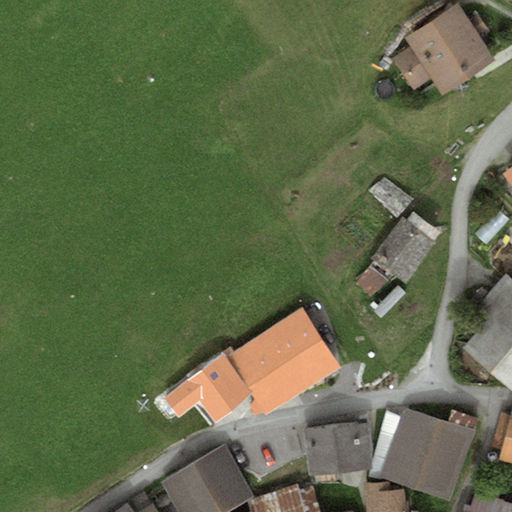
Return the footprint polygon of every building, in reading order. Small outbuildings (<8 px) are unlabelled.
[(469,22),(457,4),(406,37),(412,47),(394,58),(414,89),(432,78),(442,93),(494,60),(479,36),(487,31),(478,16),(469,22)] [(383,55),(378,66),(386,70),(392,59),(383,55)] [(511,166),(503,174),(511,184),(511,166)] [(383,177),(370,191),(396,219),(411,199),(383,177)] [(402,216),(372,258),(374,260),(357,281),(372,295),(393,274),(405,284),(440,233),(413,214),(407,221),(402,216)] [(484,319),(465,340),(511,381),(511,277),(505,271),(472,308),(484,319)] [(229,347),(223,352),(252,394),(264,414),(339,366),(303,308),(234,351),(229,347)] [(223,352),(166,398),(181,417),(198,403),(214,422),(252,394),(223,352)] [(404,406),(401,416),(391,444),(462,468),(476,430),(473,429),(476,418),(451,409),(448,421),(404,406)] [(511,407),(510,414),(502,412),(493,446),(501,450),(499,460),(511,462),(511,407)] [(401,416),(385,411),(374,455),(386,459),(391,444),(401,416)] [(369,422),(303,430),(310,475),(367,470),(366,462),(369,462),(369,422)] [(462,468),(391,444),(386,459),(379,477),(449,501),(462,468)] [(180,511),(219,511),(252,494),(223,446),(163,483),(180,511)] [(379,477),(386,459),(374,455),(370,476),(379,477)] [(389,481),(366,484),(368,511),(407,511),(405,488),(390,490),(389,481)] [(297,484),(248,503),(251,511),(320,511),(313,485),(298,490),(297,484)] [(504,500),(475,490),(471,505),(463,504),(461,511),(511,511),(511,504),(504,502),(504,500)] [(157,511),(143,492),(115,511),(157,511)]
